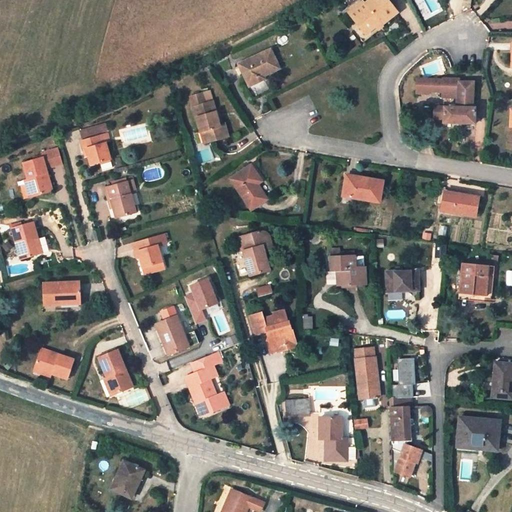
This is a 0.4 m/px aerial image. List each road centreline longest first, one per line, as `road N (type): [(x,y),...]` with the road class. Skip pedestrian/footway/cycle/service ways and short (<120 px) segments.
road 1 (residential): [(511,346),(436,355),(434,511)]
road 2 (residential): [(193,449),(405,511)]
road 3 (residential): [(101,254),(166,419),(162,441)]
road 4 (residential): [(462,38),(435,38),(397,61),(387,81),(393,161)]
road 5 (residential): [(0,383),(162,441)]
road 6 (residential): [(283,124),(300,144),(393,161)]
road 7 (residential): [(393,161),(511,181)]
